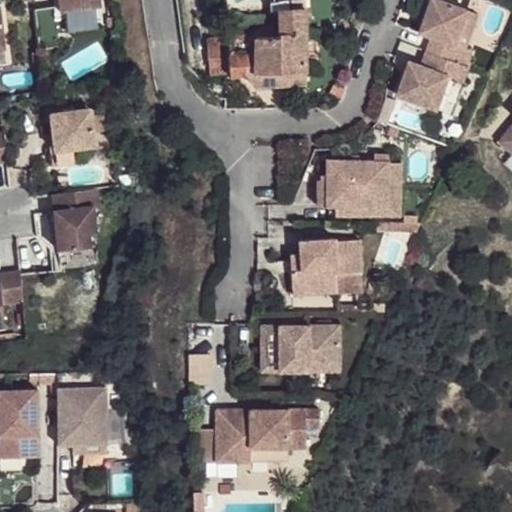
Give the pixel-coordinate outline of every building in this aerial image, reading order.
[(98,0),(57,0),(59,13),(96,9),(100,8),(98,0)] [(432,36),(426,49),(469,66),(470,66),(472,60),(470,59),(474,50),(467,47),(456,43),(469,10),(442,0),(433,0),(427,19),(430,20),(428,26),(424,24),(422,32),(432,36)] [(96,9),(59,13),(61,30),(97,26),(96,9)] [(229,77),(237,76),(256,88),(307,85),(303,9),(279,10),(281,36),(254,37),(255,54),(228,55),(229,77)] [(456,43),(467,47),(479,14),(469,10),(456,43)] [(229,77),(228,55),(228,38),(214,39),(216,77),(229,77)] [(461,82),(469,66),(426,49),(419,65),(416,64),(411,75),(405,72),(395,94),(430,108),(445,77),(461,82)] [(411,75),(416,64),(410,62),(405,72),(411,75)] [(318,96),(325,110),(344,101),(337,86),(318,96)] [(51,113),(57,162),(74,160),(72,146),(92,144),(87,109),(51,113)] [(511,130),(502,142),(511,149),(511,130)] [(388,164),(388,155),(372,155),(373,161),(326,161),(327,167),(320,167),(321,172),(317,172),(318,207),(335,207),(388,207),(388,164)] [(388,207),(335,207),(335,217),(400,217),(401,164),(388,164),(388,207)] [(95,188),(51,193),(56,249),(89,246),(88,233),(95,232),(92,205),(97,204),(95,188)] [(421,224),(377,223),(377,232),(417,233),(421,224)] [(359,241),(298,241),(299,254),(299,268),(290,268),(291,293),(334,293),(333,274),(359,273),(359,241)] [(299,268),(299,254),(290,254),(290,268),(299,268)] [(19,270),(3,273),(0,272),(0,282),(0,283),(0,282),(0,326),(6,326),(3,301),(22,300),(19,270)] [(359,273),(333,274),(334,293),(360,293),(359,273)] [(334,328),(260,328),(260,373),(309,373),(309,364),(334,363),(334,328)] [(189,351),(189,380),(211,380),(211,351),(189,351)] [(309,364),(309,373),(335,372),(334,363),(309,364)] [(0,456),(37,456),(37,389),(0,388),(0,456)] [(106,388),(57,388),(57,445),(72,445),(106,445),(106,388)] [(316,412),(213,408),(211,459),(246,461),(246,447),(283,448),(301,449),(302,428),(315,428),(316,412)] [(283,448),(246,447),(246,461),(283,462),(283,448)]
